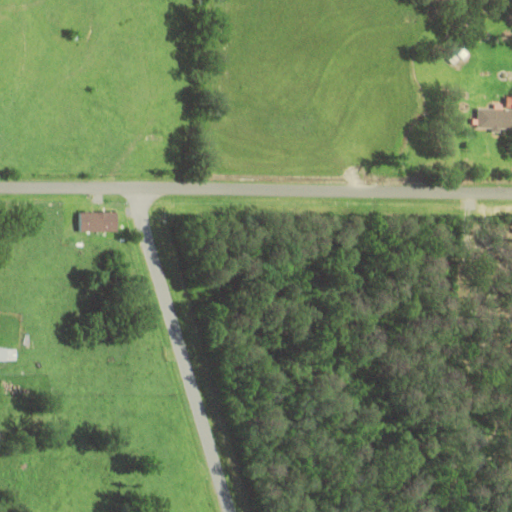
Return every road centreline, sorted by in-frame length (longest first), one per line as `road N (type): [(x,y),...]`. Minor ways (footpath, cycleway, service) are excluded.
road 1 (residential): [(0,188),(511,184)]
road 2 (residential): [(230,511),(141,189)]
